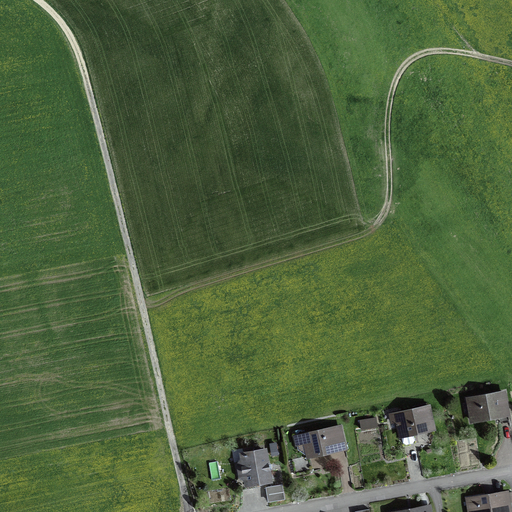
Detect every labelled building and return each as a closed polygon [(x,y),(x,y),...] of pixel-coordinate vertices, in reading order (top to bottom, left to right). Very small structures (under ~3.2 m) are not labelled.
[(468,399),(472,421),(500,416),(496,394),(468,399)] [(416,443),(414,433),(434,428),(429,407),(396,414),(403,446),(416,443)] [(360,422),(362,429),(377,427),(376,419),(360,422)] [(305,454),(308,454),(308,456),(309,456),(345,448),(340,427),(295,437),(298,450),(305,454)] [(247,474),(248,484),(270,480),(265,451),(243,454),(245,464),(243,466),(244,472),(247,474)] [(295,474),(312,471),(309,456),(308,456),(292,460),(295,474)] [(285,499),(282,484),(267,487),(270,502),(285,499)] [(509,511),(508,503),(511,502),(511,493),(511,492),(468,499),(470,511),(509,511)]
